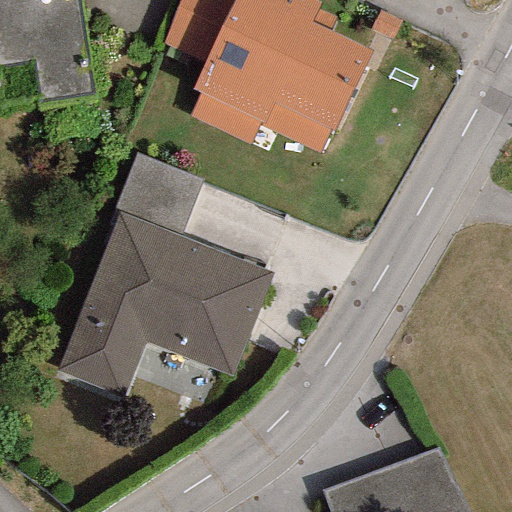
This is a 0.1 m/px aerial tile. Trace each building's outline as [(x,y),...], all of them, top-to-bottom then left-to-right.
[(0,0),(0,63),(34,59),(40,103),(89,96),(75,0),(0,0)] [(204,64),(232,0),(179,0),(160,44),(204,64)] [(317,3),(311,0),(232,0),(204,64),(191,89),(200,93),(188,117),(247,146),(258,124),(320,154),(370,52),(328,31),(335,17),(315,8),(317,3)] [(134,154),(112,209),(180,235),(201,180),(134,154)] [(273,273),(118,214),(58,372),(124,397),(144,344),(234,378),(273,273)] [(465,511),(443,449),(322,492),(328,511),(465,511)]
